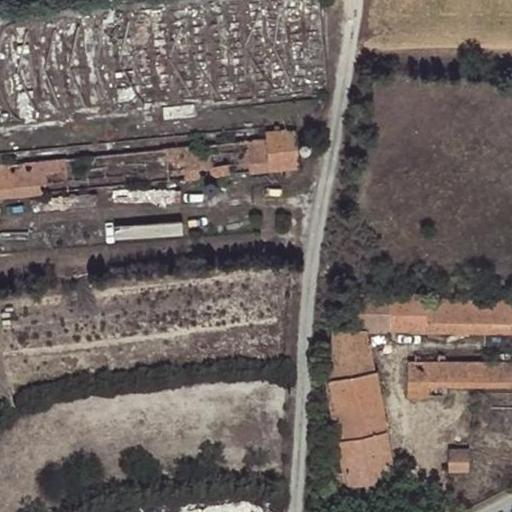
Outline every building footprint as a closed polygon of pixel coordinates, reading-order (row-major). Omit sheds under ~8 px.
[(0,166),(0,199),(300,169),(297,131),(267,133),(267,142),(0,166)] [(391,330),(391,293),(347,292),(346,328),(367,327),(367,329),(391,330)] [(428,293),(391,293),(391,330),(426,330),(511,331),(511,300),(427,299),(428,293)] [(373,369),(367,329),(367,327),(346,328),(333,327),(330,378),(373,369)] [(440,352),(440,354),(441,362),(428,362),(416,362),(408,361),(407,396),(427,396),(428,380),(511,380),(511,362),(447,362),(447,352),(440,352)] [(441,362),(440,354),(416,353),(416,362),(428,362),(441,362)] [(384,430),(373,369),(330,378),(340,438),(346,469),(339,470),(339,463),(334,464),(335,470),(328,472),(331,493),(327,511),(345,507),(344,504),(342,492),(349,491),(347,482),(392,474),(384,430)] [(469,468),(468,449),(447,449),(448,469),(469,468)] [(395,494),(392,474),(347,482),(349,491),(342,492),(344,504),(395,494)]
